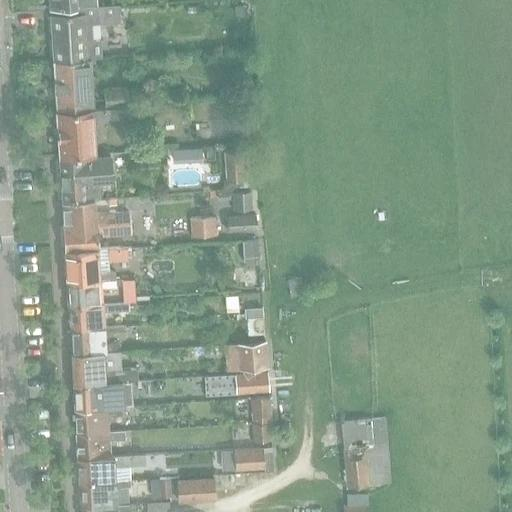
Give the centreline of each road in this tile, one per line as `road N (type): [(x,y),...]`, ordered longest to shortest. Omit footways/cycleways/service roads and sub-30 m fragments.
road 1 (track): [(511,363),(503,297),(474,244),(343,180),(286,132),(275,97),(268,0)]
road 2 (tertiary): [(18,511),(0,217)]
